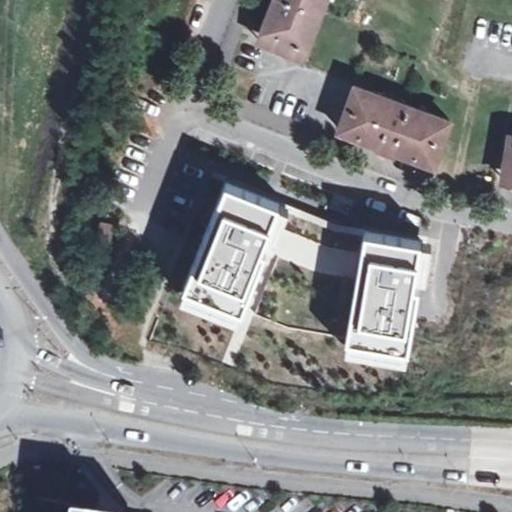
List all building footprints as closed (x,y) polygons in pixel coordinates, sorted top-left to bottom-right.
[(325,0),(273,0),(258,39),(303,57),(325,0)] [(379,146),(394,152),(395,149),(434,163),(450,119),(355,85),(339,128),(380,143),(379,146)] [(511,133),(510,134),(503,181),(511,182),(511,133)] [(240,318),(243,307),(278,204),(278,201),(227,181),(182,295),(240,318)] [(349,335),(367,234),(336,228),(278,204),(243,307),(290,327),(349,335)] [(367,229),(349,335),(347,347),(408,358),(417,307),(420,285),(414,284),(421,239),(367,229)] [(98,238),(94,253),(109,258),(114,242),(98,238)]
